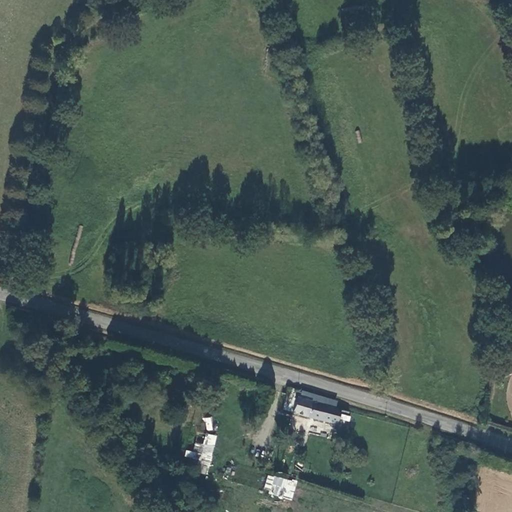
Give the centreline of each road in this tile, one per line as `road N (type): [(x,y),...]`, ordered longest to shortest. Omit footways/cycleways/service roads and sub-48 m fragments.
road 1 (tertiary): [(0,293),(511,446)]
road 2 (track): [(10,296),(52,59),(122,0)]
